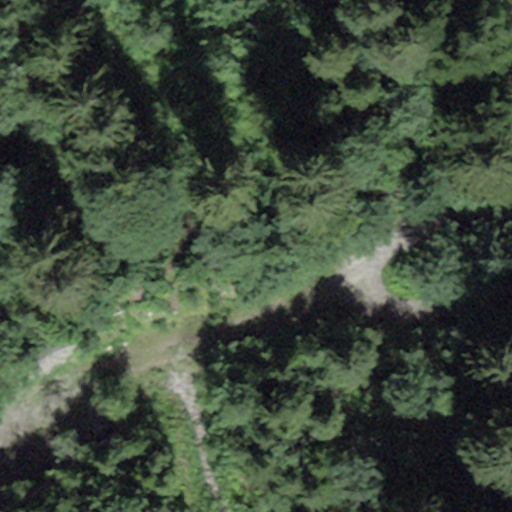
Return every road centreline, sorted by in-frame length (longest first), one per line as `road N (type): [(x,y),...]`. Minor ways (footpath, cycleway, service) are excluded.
road 1 (track): [(511,296),(447,311),(371,289),(374,270),(391,250),(511,217)]
road 2 (track): [(374,270),(178,337)]
